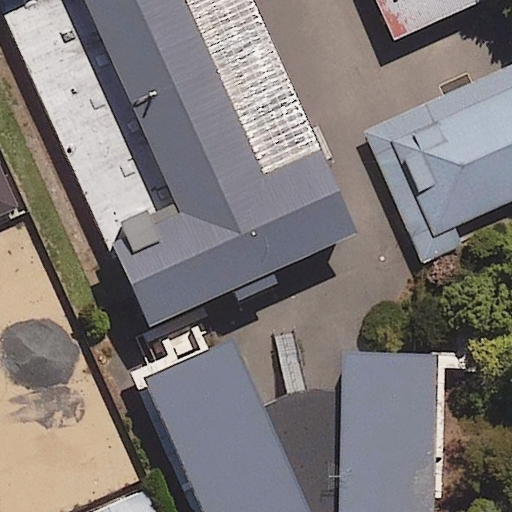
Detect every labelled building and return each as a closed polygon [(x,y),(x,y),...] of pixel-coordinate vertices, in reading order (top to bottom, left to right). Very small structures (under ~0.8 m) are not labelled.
[(0,0),(0,4),(9,0),(78,0),(179,224),(114,253),(149,333),(356,241),(320,162),(265,187),(182,0),(0,0)] [(483,0),(375,0),(396,45),(486,5),(483,0)] [(511,90),(391,145),(435,240),(511,205),(511,90)] [(45,276),(1,295),(13,322),(34,370),(79,351),(45,276)] [(13,322),(0,327),(0,385),(34,370),(13,322)] [(437,511),(439,364),(339,359),(339,399),(265,415),(233,348),(142,386),(197,511),(437,511)] [(111,417),(26,455),(52,511),(56,511),(137,476),(111,417)] [(154,511),(146,493),(101,511),(154,511)]
